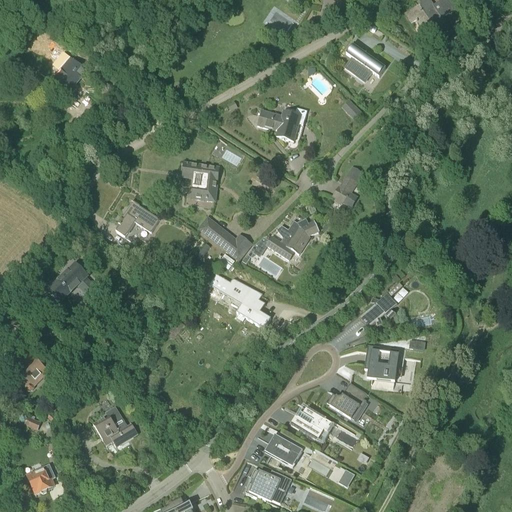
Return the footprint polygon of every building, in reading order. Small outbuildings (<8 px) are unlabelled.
[(434,6),(430,0),(417,0),(421,5),(404,16),(410,24),(416,21),(422,30),(433,22),(435,26),(442,22),(441,20),(454,12),(447,0),(443,0),(439,3),(434,6)] [(474,0),(482,13),(487,10),(481,0),(474,0)] [(375,34),(378,30),(371,24),(367,29),(375,34)] [(385,70),(367,58),(370,55),(354,44),(346,56),(352,60),(345,69),(359,80),(366,85),(373,75),(379,80),(385,70)] [(70,98),(77,89),(75,87),(87,72),(69,59),(59,72),(60,74),(51,85),(70,98)] [(354,121),(361,115),(353,107),(347,114),(354,121)] [(305,128),(309,114),(297,110),(295,117),(283,113),(282,119),(262,113),(257,128),(278,133),(276,140),(294,145),(299,126),(305,128)] [(218,174),(220,167),(212,166),(211,173),(203,172),(202,173),(187,171),(186,182),(195,183),(195,185),(193,185),(191,201),(215,204),(218,174)] [(351,195),(363,174),(353,168),(340,189),(338,189),(333,199),(344,205),(352,210),(358,199),(351,195)] [(151,235),(160,221),(133,204),(127,212),(129,213),(119,229),(117,228),(116,230),(118,231),(116,233),(125,239),(135,224),(151,235)] [(309,226),(306,221),(298,225),(294,223),(289,231),(283,227),(276,234),(284,239),(280,244),(272,239),(266,248),(289,263),(295,254),(299,257),(310,240),(310,239),(319,234),(315,224),(309,226)] [(235,244),(211,225),(203,235),(227,254),(231,249),(242,258),(250,248),(245,244),(241,248),(235,243),(235,244)] [(199,262),(210,248),(206,245),(196,259),(199,262)] [(229,271),(235,262),(225,255),(219,264),(229,271)] [(85,297),(95,287),(87,280),(89,278),(75,264),(48,290),(62,305),(78,289),(85,297)] [(231,285),(216,276),(210,286),(207,284),(202,293),(215,300),(219,293),(242,307),(237,314),(264,331),(270,320),(260,314),(265,306),(258,302),(262,296),(234,282),(233,282),(232,283),(231,285)] [(400,285),(359,320),(369,332),(375,326),(376,331),(384,328),(381,321),(385,318),(390,324),(396,317),(391,313),(398,307),(391,299),(403,288),(400,285)] [(180,323),(167,336),(171,341),(185,327),(180,323)] [(108,352),(119,334),(108,328),(98,345),(108,352)] [(389,368),(378,367),(380,350),(368,348),(365,372),(368,372),(367,381),(372,382),(371,386),(372,386),(373,382),(395,385),(399,356),(399,353),(391,351),(389,368)] [(32,362),(25,355),(8,360),(11,371),(20,369),(23,371),(17,378),(25,386),(24,387),(24,390),(27,392),(29,393),(32,390),(32,388),(31,386),(40,377),(37,374),(42,369),(34,361),(32,362)] [(364,401),(367,396),(350,386),(342,398),(340,399),(337,398),(333,396),(327,406),(354,423),(366,403),(364,401)] [(333,426),(298,405),(298,406),(306,411),(303,416),(301,415),(303,416),(300,420),(296,418),(291,427),(318,443),(324,432),(328,435),(333,426)] [(56,419),(52,415),(51,416),(50,416),(47,419),(53,424),(56,419)] [(119,433),(108,417),(93,427),(106,447),(119,439),(123,445),(138,436),(132,425),(119,433)] [(37,421),(32,419),(31,421),(28,419),(25,426),(37,431),(40,424),(36,423),(37,421)] [(280,435),(278,433),(270,446),(266,454),(272,457),(293,469),(303,453),(310,457),(313,452),(280,434),(280,435)] [(365,465),(368,460),(361,456),(359,461),(365,465)] [(43,496),(46,494),(47,492),(54,489),(51,481),(56,478),(50,466),(26,476),(36,497),(40,495),(43,496)] [(249,486),(245,495),(257,501),(258,499),(271,505),(272,503),(280,507),(292,482),(272,473),(270,478),(259,473),(259,474),(255,472),(252,481),(255,482),(253,488),(249,486)] [(346,472),(343,476),(352,481),(355,477),(346,472)] [(185,508),(182,501),(158,511),(159,511),(161,511),(193,511),(194,511),(190,505),(185,508)]
